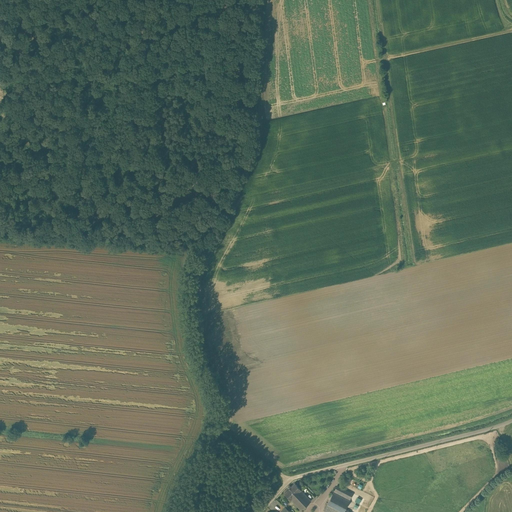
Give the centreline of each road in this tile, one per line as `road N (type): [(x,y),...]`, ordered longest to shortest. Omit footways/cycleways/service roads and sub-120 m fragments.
road 1 (unclassified): [(511,420),(287,480)]
road 2 (track): [(259,511),(287,480),(209,421)]
road 3 (track): [(511,30),(378,60)]
